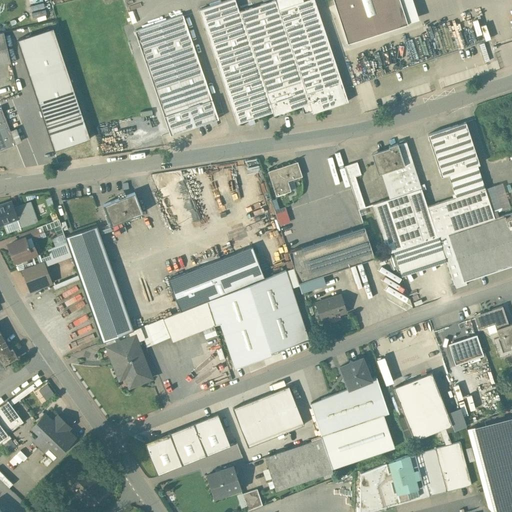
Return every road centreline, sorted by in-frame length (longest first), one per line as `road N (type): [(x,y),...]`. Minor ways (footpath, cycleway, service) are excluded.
road 1 (residential): [(511,82),(367,128),(0,186)]
road 2 (residential): [(108,438),(371,334),(511,289)]
